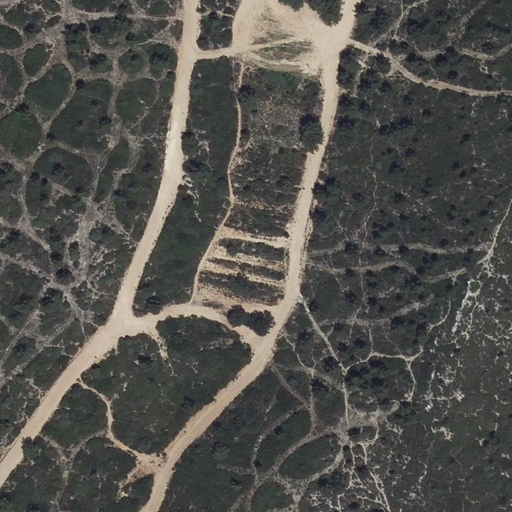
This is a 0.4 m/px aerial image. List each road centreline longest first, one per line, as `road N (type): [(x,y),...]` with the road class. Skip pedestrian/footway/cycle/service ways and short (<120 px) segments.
road 1 (track): [(354,0),(312,173),(293,309),(263,361),(158,474),(142,511)]
road 2 (track): [(0,466),(108,333),(170,181),(190,0)]
road 3 (track): [(108,333),(193,305),(248,330),(263,361)]
